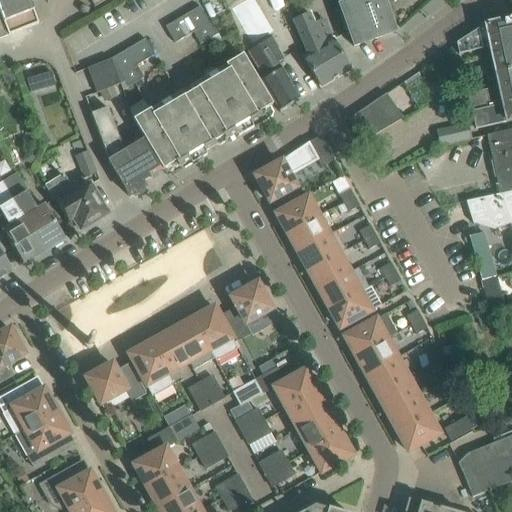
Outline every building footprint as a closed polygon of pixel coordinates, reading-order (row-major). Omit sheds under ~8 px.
[(0,0),(0,14),(8,36),(38,24),(28,0),(0,0)] [(245,0),(235,0),(228,5),(246,48),(267,35),(245,0)] [(339,6),(353,47),(395,32),(383,0),(344,0),(345,4),(339,6)] [(166,27),(176,43),(193,33),(200,44),(216,35),(200,7),(166,27)] [(0,38),(8,36),(0,14),(0,38)] [(323,46),(317,32),(310,14),(294,20),(308,56),(303,58),(320,88),(351,70),(333,40),(323,46)] [(490,48),(495,73),(511,69),(511,19),(485,25),(456,44),(458,54),(490,48)] [(261,81),(279,113),(301,100),(278,63),(283,60),(277,49),(278,49),(272,37),(249,51),(265,78),(261,81)] [(112,59),(109,60),(119,85),(123,82),(126,88),(142,78),(136,67),(153,57),(144,40),(112,59)] [(228,71),(154,116),(151,112),(134,121),(152,153),(162,171),(171,165),(169,162),(176,159),(180,166),(190,161),(188,158),(202,150),(204,153),(215,146),(215,145),(213,146),(212,144),(226,135),(227,137),(226,138),(226,139),(236,133),(234,131),(248,122),(250,125),(259,120),(255,112),(261,108),(263,111),(272,106),(242,57),(226,67),(228,71)] [(105,62),(87,69),(96,94),(115,87),(119,85),(109,60),(105,62)] [(511,69),(495,73),(498,87),(482,91),(466,94),(475,130),(511,121),(511,69)] [(386,94),(348,120),(361,143),(403,119),(386,94)] [(161,171),(150,154),(143,142),(125,153),(108,108),(91,114),(108,162),(130,198),(131,197),(136,198),(142,194),(143,189),(145,188),(142,183),(147,179),(152,181),(158,177),(159,172),(161,171)] [(436,131),(440,146),(471,138),(467,124),(436,131)] [(499,195),(511,192),(511,129),(487,135),(499,195)] [(321,137),(308,144),(317,160),(321,167),(333,160),(321,137)] [(260,174),(255,177),(258,183),(259,184),(268,201),(269,203),(295,189),(289,176),(317,160),(308,144),(281,162),(260,174)] [(96,174),(87,152),(75,156),(83,179),(96,174)] [(16,173),(1,182),(44,253),(65,240),(44,205),(37,210),(26,192),(27,191),(16,173)] [(73,219),(80,231),(108,215),(90,185),(78,192),(73,183),(69,186),(63,176),(46,186),(68,222),(73,219)] [(44,253),(1,182),(0,182),(0,210),(9,226),(2,231),(23,265),(44,253)] [(338,195),(343,204),(354,198),(349,189),(338,195)] [(493,230),(511,223),(511,222),(511,192),(499,195),(466,202),(473,224),(474,224),(473,222),(489,217),(493,230)] [(280,223),(287,234),(318,217),(307,197),(276,215),(277,216),(278,216),(281,222),(280,223)] [(354,198),(343,204),(348,213),(359,207),(354,198)] [(294,245),(298,253),(329,236),(318,217),(287,234),(293,246),(294,245)] [(359,232),(364,241),(375,235),(370,226),(359,232)] [(329,236),(298,253),(302,260),(301,261),(302,261),(307,272),(339,255),(347,250),(337,231),(329,236)] [(469,237),(481,281),(496,277),(483,233),(469,237)] [(375,235),(364,241),(369,250),(380,244),(375,235)] [(0,279),(12,272),(0,251),(0,279)] [(315,283),(319,290),(350,273),(339,255),(307,272),(314,283),(315,283)] [(380,270),(385,279),(396,272),(391,263),(380,270)] [(396,272),(385,279),(390,287),(401,281),(396,272)] [(322,298),(328,310),(360,292),(350,273),(319,290),(323,298),(322,298)] [(271,310),(260,290),(257,284),(231,298),(236,308),(222,315),(236,342),(251,334),(245,324),(271,310)] [(360,292),(328,310),(335,321),(336,321),(339,327),(338,328),(339,329),(381,306),(370,287),(360,292)] [(214,308),(192,320),(214,358),(216,362),(237,350),(214,308)] [(406,317),(411,326),(422,320),(417,311),(406,317)] [(348,346),(355,357),(386,340),(386,339),(396,333),(386,314),(344,338),(345,338),(349,345),(348,346)] [(192,320),(171,331),(189,363),(193,370),(214,358),(192,320)] [(422,320),(411,326),(416,335),(427,329),(422,320)] [(10,329),(0,334),(0,383),(13,376),(6,365),(24,355),(10,329)] [(171,331),(150,343),(168,375),(189,363),(171,331)] [(362,368),(366,375),(397,359),(386,340),(355,357),(361,368),(362,368)] [(168,375),(150,343),(129,355),(152,397),(173,385),(167,375),(168,375)] [(443,370),(437,351),(425,354),(431,374),(443,370)] [(369,384),(376,395),(407,377),(397,359),(366,375),(370,383),(369,384)] [(271,361),(258,368),(262,377),(276,369),(271,361)] [(89,385),(89,386),(100,405),(126,391),(129,395),(142,387),(129,364),(115,371),(114,370),(112,364),(92,375),(91,376),(85,379),(89,385)] [(273,388),(283,382),(276,369),(262,377),(254,381),(261,394),(273,388)] [(273,388),(285,410),(317,392),(305,371),(283,382),(273,388)] [(212,377),(200,383),(212,405),(224,399),(212,377)] [(383,406),(387,413),(418,396),(407,377),(376,395),(382,406),(383,406)] [(240,406),(261,394),(254,381),(233,393),(240,406)] [(212,405),(200,383),(188,390),(200,412),(212,405)] [(12,407),(24,430),(59,410),(51,395),(49,395),(50,397),(48,398),(43,390),(25,400),(19,388),(0,399),(0,408),(2,412),(12,407)] [(457,398),(453,389),(442,395),(446,404),(457,398)] [(285,410),(297,431),(329,413),(317,392),(285,410)] [(390,421),(397,433),(428,415),(418,396),(387,413),(391,421),(390,421)] [(59,410),(24,430),(15,435),(34,469),(57,456),(50,445),(68,435),(64,427),(66,425),(67,426),(68,426),(59,410)] [(235,422),(242,434),(264,422),(257,410),(235,422)] [(297,431),(309,452),(340,434),(329,413),(297,431)] [(428,415),(397,433),(403,444),(404,443),(408,450),(407,451),(407,452),(439,435),(428,415)] [(191,417),(169,428),(176,441),(198,429),(191,417)] [(472,430),(466,419),(466,418),(445,430),(451,441),(472,430)] [(264,422),(242,434),(248,445),(270,433),(264,422)] [(148,440),(155,454),(165,448),(176,441),(169,428),(148,440)] [(192,446),(199,458),(221,445),(214,434),(192,446)] [(340,434),(309,452),(321,473),(352,456),(340,434)] [(511,436),(467,455),(458,463),(472,498),(511,481),(511,436)] [(221,445),(199,458),(205,469),(227,457),(221,445)] [(133,466),(146,487),(177,470),(165,448),(155,454),(133,466)] [(259,464),(265,477),(287,464),(280,452),(259,464)] [(287,464),(265,477),(272,488),(293,475),(287,464)] [(146,487),(157,508),(188,491),(177,470),(146,487)] [(67,507),(69,511),(71,511),(105,493),(97,478),(95,478),(96,480),(94,481),(89,473),(71,483),(65,471),(39,486),(50,505),(53,509),(54,508),(59,510),(63,509),(67,507)] [(216,488),(222,500),(244,488),(237,476),(216,488)] [(244,488),(222,500),(228,511),(250,499),(244,488)] [(157,508),(159,511),(199,511),(200,511),(188,491),(157,508)] [(105,493),(71,511),(110,511),(110,509),(112,508),(113,510),(114,509),(105,493)] [(448,511),(420,504),(413,502),(410,511),(448,511)]
